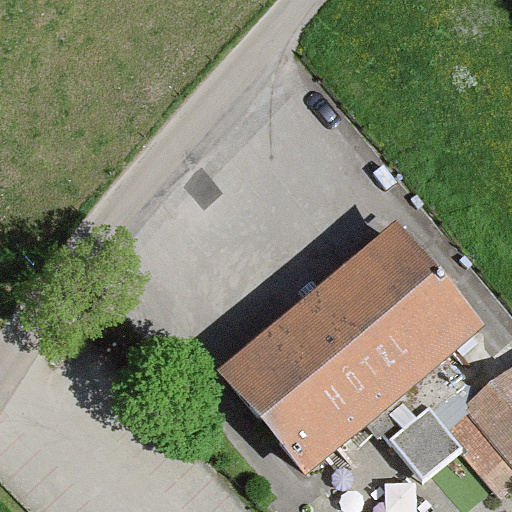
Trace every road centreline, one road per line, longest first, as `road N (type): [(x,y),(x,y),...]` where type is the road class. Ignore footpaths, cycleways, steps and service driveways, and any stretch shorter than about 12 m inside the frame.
road 1 (unclassified): [(0,373),(49,304),(311,0)]
road 2 (unknown): [(150,511),(0,377)]
